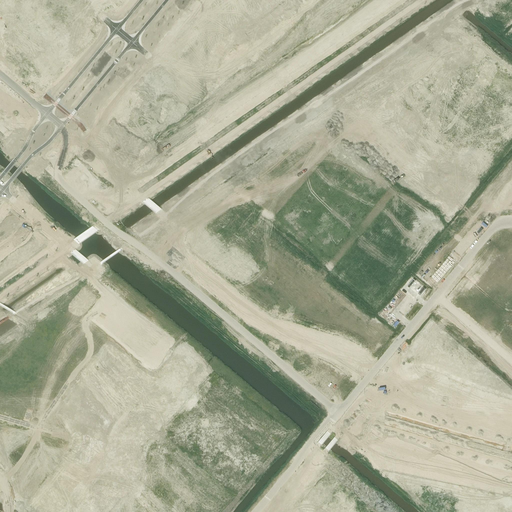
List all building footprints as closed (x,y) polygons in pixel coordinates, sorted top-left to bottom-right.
[(4,204),(0,209),(0,213),(2,216),(9,208),(4,204)] [(9,208),(2,216),(6,219),(13,211),(9,208)] [(13,211),(6,219),(10,222),(17,214),(13,211)] [(17,214),(10,222),(15,226),(21,218),(17,214)] [(21,218),(15,226),(19,229),(26,221),(21,218)] [(35,230),(29,237),(33,241),(39,233),(35,230)] [(39,233),(33,241),(37,244),(43,237),(39,233)] [(43,237),(37,244),(41,248),(47,240),(43,237)] [(47,240),(41,248),(45,251),(52,244),(47,240)] [(12,258),(9,260),(13,265),(16,263),(20,268),(25,264),(19,256),(14,260),(12,258)] [(8,264),(2,268),(9,276),(14,272),(10,267),(13,265),(9,260),(7,262),(8,264)] [(49,385),(41,392),(47,397),(53,390),(49,385)] [(60,395),(54,401),(61,406),(66,399),(60,395)] [(70,404),(63,411),(69,416),(75,408),(70,404)]
